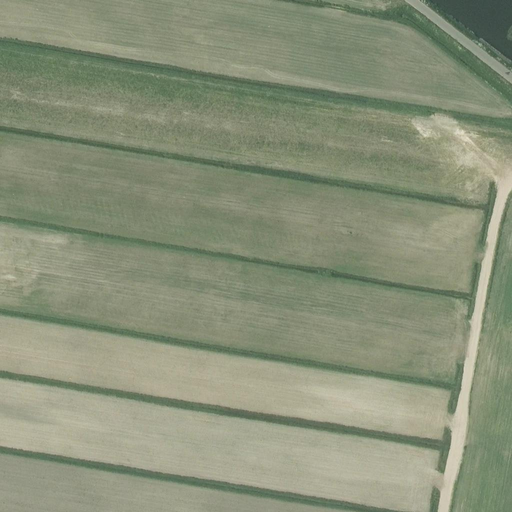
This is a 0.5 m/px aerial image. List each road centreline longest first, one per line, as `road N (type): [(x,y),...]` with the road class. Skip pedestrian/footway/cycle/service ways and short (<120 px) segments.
road 1 (residential): [(511,176),(499,190),(440,511)]
road 2 (unclassified): [(511,78),(411,0)]
